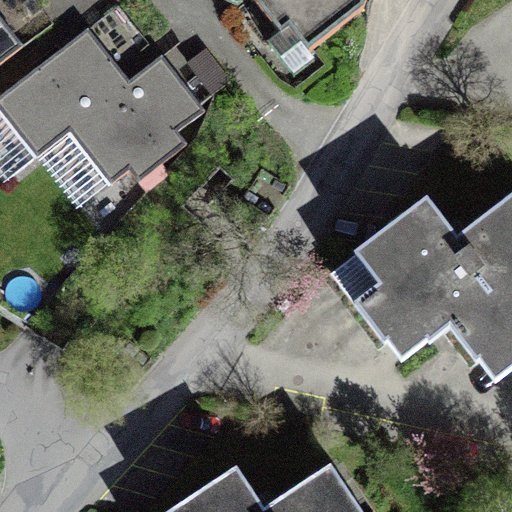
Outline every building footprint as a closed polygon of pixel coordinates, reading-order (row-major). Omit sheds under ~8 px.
[(255,0),(312,70),(374,23),(382,0),(255,0)] [(0,76),(27,56),(0,21),(0,76)] [(0,167),(9,179),(73,129),(132,83),(89,29),(0,98),(0,167)] [(163,59),(132,83),(73,129),(115,182),(130,170),(142,185),(191,147),(180,133),(206,113),(163,59)] [(511,214),(466,250),(434,209),(362,265),(388,298),(366,316),(407,368),(460,326),(506,384),(511,379),(511,214)] [(174,511),(367,511),(337,463),(274,503),(241,451),(166,498),(174,511)]
